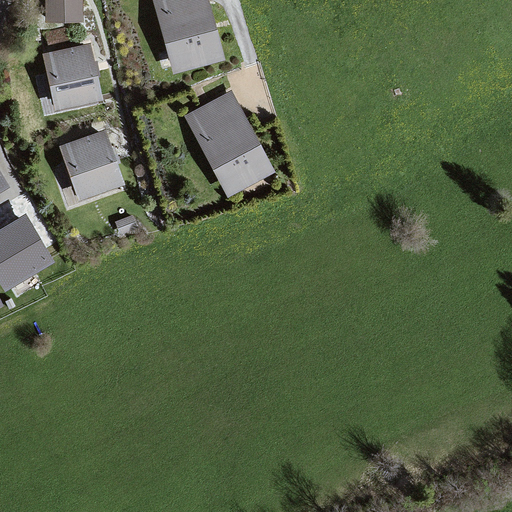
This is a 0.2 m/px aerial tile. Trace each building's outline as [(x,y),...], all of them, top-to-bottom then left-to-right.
[(81,0),(39,0),(41,26),(80,27),(81,0)] [(201,0),(145,0),(160,78),(220,63),(201,0)] [(85,50),(37,57),(45,115),(96,105),(85,50)] [(226,96),(179,120),(219,202),(265,176),(226,96)] [(100,136),(53,148),(70,208),(118,188),(100,136)] [(23,218),(0,230),(0,292),(2,295),(52,265),(23,218)]
